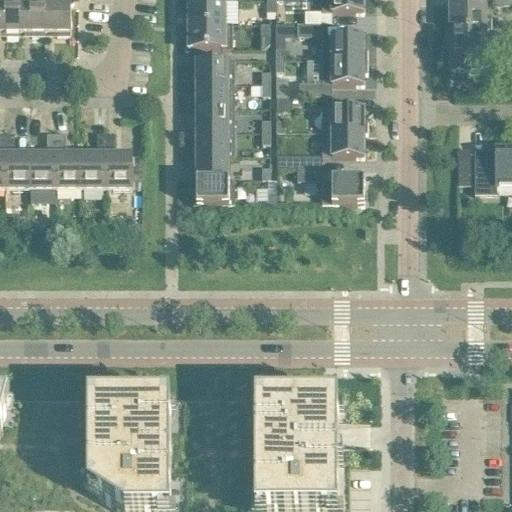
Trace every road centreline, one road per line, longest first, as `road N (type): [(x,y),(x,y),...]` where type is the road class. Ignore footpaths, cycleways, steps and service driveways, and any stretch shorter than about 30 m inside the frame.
road 1 (tertiary): [(410,316),(0,316)]
road 2 (tertiary): [(0,349),(403,350)]
road 3 (residential): [(410,316),(408,112)]
road 4 (residential): [(125,0),(115,67),(105,78),(0,84)]
road 5 (residential): [(401,489),(474,489),(472,401)]
road 6 (residential): [(401,489),(403,350)]
